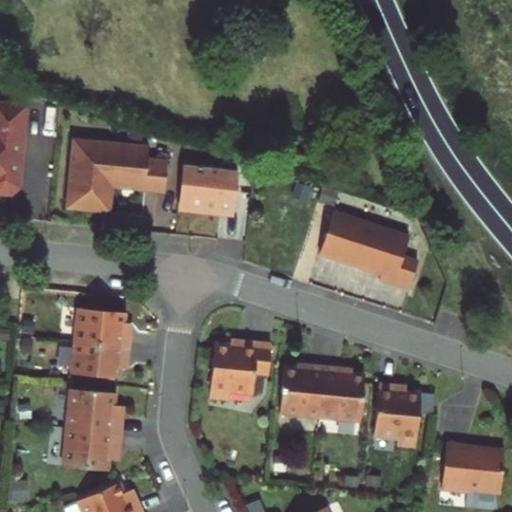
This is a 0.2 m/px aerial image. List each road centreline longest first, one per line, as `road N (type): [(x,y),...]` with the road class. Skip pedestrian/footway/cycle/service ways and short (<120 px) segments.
road 1 (residential): [(511,374),(187,269)]
road 2 (secondary): [(511,231),(438,132),(377,0)]
road 3 (residential): [(187,269),(172,425),(207,511)]
road 4 (residential): [(187,269),(0,251)]
